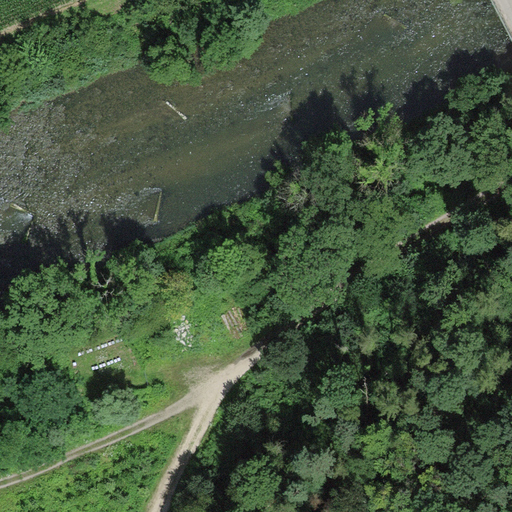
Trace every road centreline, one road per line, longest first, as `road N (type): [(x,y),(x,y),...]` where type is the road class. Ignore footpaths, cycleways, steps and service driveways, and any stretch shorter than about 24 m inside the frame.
road 1 (track): [(511,187),(301,314),(209,387),(0,483)]
road 2 (track): [(209,387),(160,511)]
